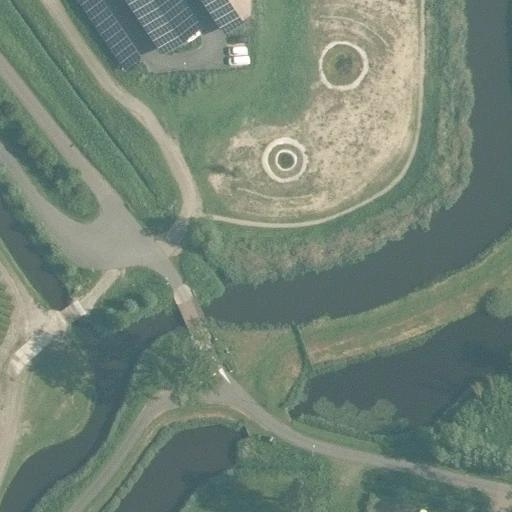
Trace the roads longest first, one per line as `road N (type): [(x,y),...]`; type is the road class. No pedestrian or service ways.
road 1 (unclassified): [(511,491),(301,440),(233,391)]
road 2 (track): [(182,176),(147,113),(110,87),(51,0)]
road 3 (unclassified): [(233,391),(201,386),(159,403),(72,511)]
road 4 (unclassified): [(130,228),(0,65)]
road 5 (unclassified): [(0,149),(75,237),(97,241),(130,228)]
road 6 (track): [(182,176),(161,58)]
